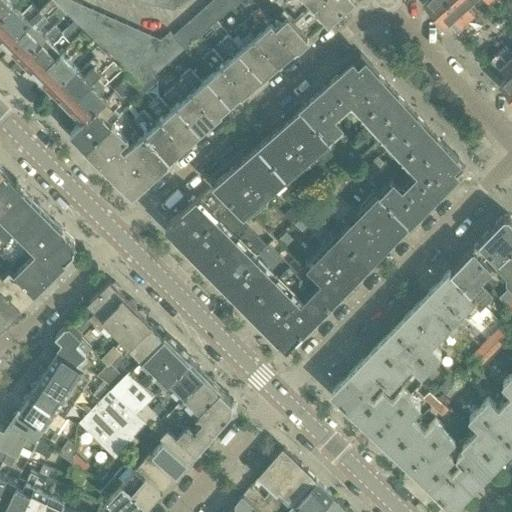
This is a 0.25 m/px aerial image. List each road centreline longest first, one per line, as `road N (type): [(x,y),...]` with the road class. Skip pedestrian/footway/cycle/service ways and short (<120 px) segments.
road 1 (residential): [(387,0),(120,236)]
road 2 (residential): [(284,396),(511,161)]
road 3 (tertiary): [(284,396),(120,236)]
road 4 (residential): [(511,129),(389,0)]
road 5 (tertiary): [(120,236),(0,115)]
road 6 (tertiary): [(403,511),(284,396)]
road 7 (residential): [(120,236),(0,346)]
road 8 (residential): [(182,511),(284,396)]
